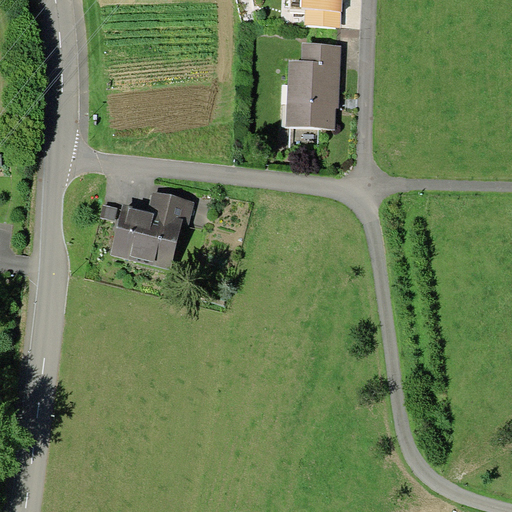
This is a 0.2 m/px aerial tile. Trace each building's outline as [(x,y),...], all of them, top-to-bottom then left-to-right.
[(342,12),(342,0),(284,0),(284,9),(290,9),(290,8),(301,9),(305,9),(342,12)] [(341,27),(342,12),(305,9),(304,25),(341,27)] [(342,45),(302,42),(301,60),(289,59),(285,126),(335,129),(336,107),(338,107),(342,45)] [(130,205),(124,203),(110,255),(171,270),(182,225),(188,226),(194,202),(153,192),(148,211),(130,206),(130,205)] [(118,208),(103,204),(100,217),(114,221),(118,208)]
